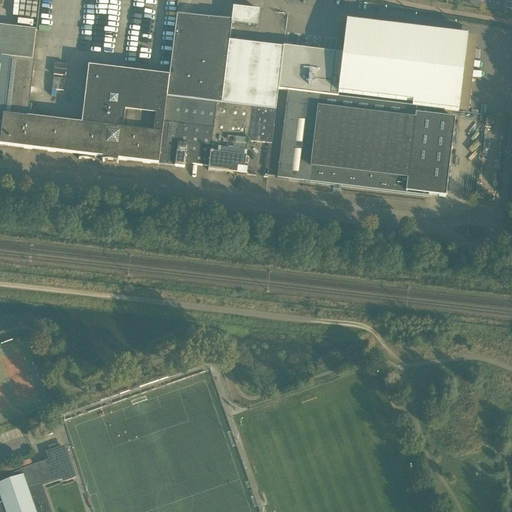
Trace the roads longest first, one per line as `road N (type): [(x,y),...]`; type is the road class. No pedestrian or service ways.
road 1 (unclassified): [(443,227),(0,173)]
road 2 (track): [(382,360),(368,328),(0,286)]
